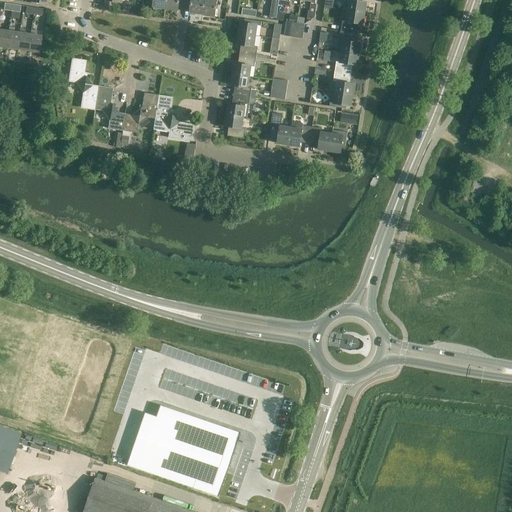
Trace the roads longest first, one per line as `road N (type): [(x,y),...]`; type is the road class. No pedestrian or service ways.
road 1 (residential): [(268,162),(202,151),(211,78),(83,34),(87,0)]
road 2 (tertiary): [(371,274),(474,0)]
road 3 (secondary): [(161,307),(0,249)]
road 4 (secondary): [(318,329),(161,307)]
road 5 (secondary): [(161,307),(198,323),(314,345)]
road 6 (secondary): [(380,356),(511,376)]
road 7 (secondary): [(511,367),(382,342)]
